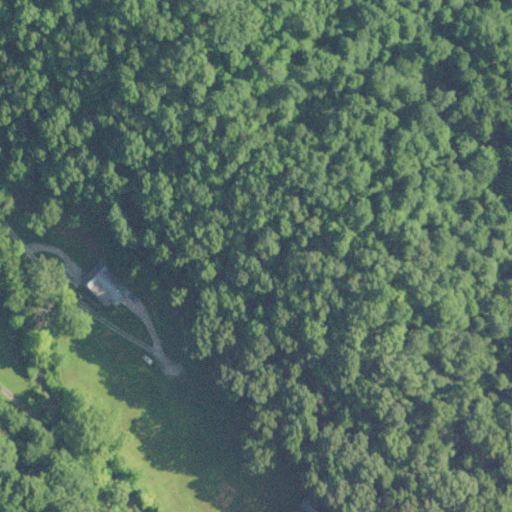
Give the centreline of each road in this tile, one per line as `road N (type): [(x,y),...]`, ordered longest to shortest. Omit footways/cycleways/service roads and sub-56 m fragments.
road 1 (residential): [(189,354),(0,213)]
road 2 (residential): [(0,406),(52,453),(97,511)]
